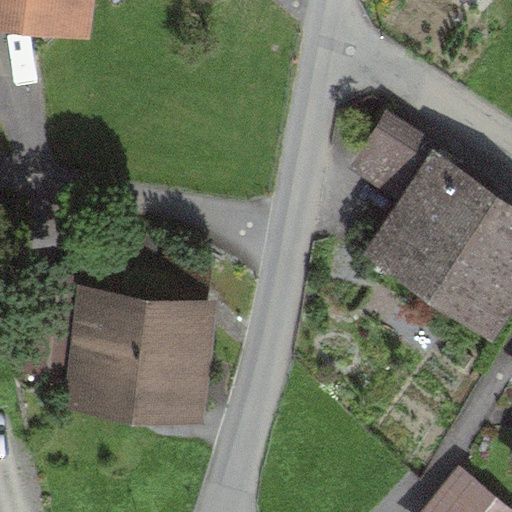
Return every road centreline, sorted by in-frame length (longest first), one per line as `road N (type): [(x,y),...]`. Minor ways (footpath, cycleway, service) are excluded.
road 1 (residential): [(0,174),(288,233)]
road 2 (residential): [(224,511),(288,233)]
road 3 (residential): [(333,35),(511,148)]
road 4 (residential): [(288,233),(333,35)]
